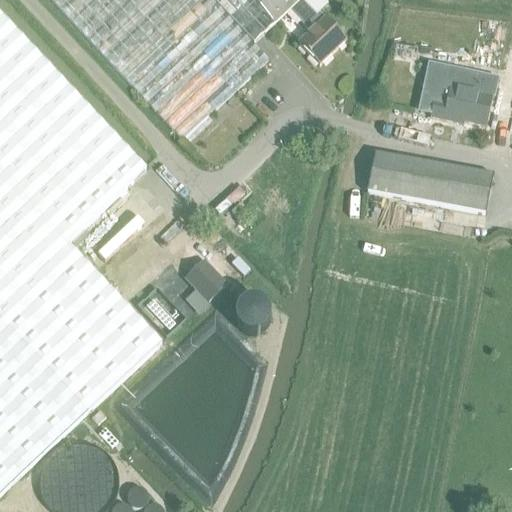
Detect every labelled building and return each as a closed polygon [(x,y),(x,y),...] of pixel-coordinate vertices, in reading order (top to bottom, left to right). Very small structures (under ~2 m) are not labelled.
[(253,48),(273,28),(245,0),(46,0),(181,145),(267,64),(253,48)] [(315,19),(318,16),(327,7),(321,0),(245,0),(273,28),(288,14),(301,3),(315,19)] [(301,3),(288,14),(308,36),(295,48),(316,70),(345,45),(318,16),(315,19),(301,3)] [(0,321),(89,415),(162,348),(68,246),(150,170),(0,10),(0,321)] [(438,89),(445,53),(435,51),(434,63),(431,62),(416,75),(425,87),(438,89)] [(485,131),(495,82),(480,79),(476,97),(449,91),(446,106),(434,103),(430,121),(463,129),(464,126),(485,131)] [(366,197),(484,219),(491,180),(373,158),(366,197)] [(236,223),(247,214),(240,207),(230,216),(236,223)] [(210,307),(221,298),(228,291),(204,265),(186,281),(210,307)] [(0,511),(0,499),(89,415),(0,321),(0,511)]
